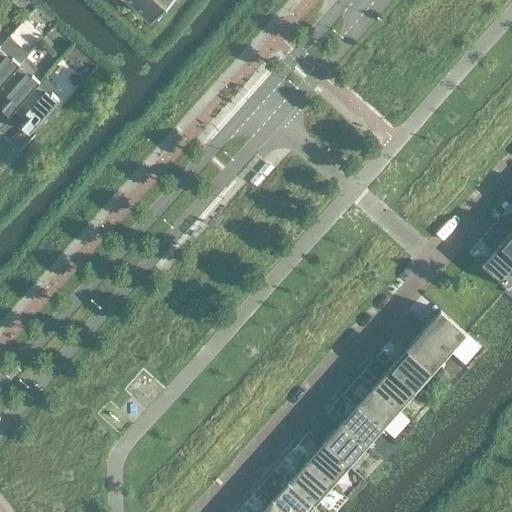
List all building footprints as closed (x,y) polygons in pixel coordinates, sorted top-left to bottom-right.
[(133,0),(151,16),(152,14),(149,11),(158,0),(162,0),(166,4),(167,2),(165,0),(164,0),(133,0)] [(25,19),(6,37),(22,55),(42,37),(25,19)] [(0,84),(20,63),(12,57),(11,58),(0,48),(0,45),(0,46),(0,45),(0,84)] [(0,84),(0,96),(7,102),(2,108),(9,115),(14,109),(44,76),(44,75),(39,81),(32,74),(30,76),(18,65),(20,63),(0,84)] [(14,109),(26,120),(21,126),(29,132),(59,98),(52,92),(57,86),(44,76),(14,109)] [(511,236),(508,233),(491,252),(511,270),(511,236)] [(501,294),(511,281),(511,270),(491,252),(475,271),(501,294)] [(466,333),(440,310),(423,329),(449,353),(466,333)] [(432,371),(449,353),(423,329),(406,348),(432,371)] [(415,390),(432,371),(406,348),(389,367),(415,390)] [(399,409),(415,390),(389,367),(372,386),(399,409)] [(382,428),(399,409),(372,386),(356,404),(382,428)] [(365,446),(382,428),(356,404),(339,423),(365,446)] [(365,446),(339,423),(322,442),(348,465),(365,446)] [(348,465),(322,442),(305,461),(332,484),(348,465)] [(332,484),(305,461),(289,480),(315,503),(332,484)] [(306,511),(315,503),(289,480),(272,498),(287,511),(306,511)] [(287,511),(272,498),(259,511),(287,511)]
